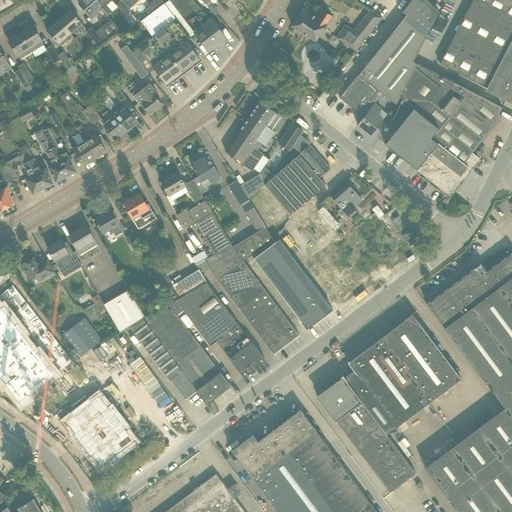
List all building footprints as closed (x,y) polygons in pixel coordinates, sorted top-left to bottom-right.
[(92,18),(102,9),(94,0),(77,0),(77,1),(92,18)] [(107,6),(112,1),(111,0),(94,0),(102,9),(108,15),(112,11),(107,6)] [(130,11),(128,9),(121,0),(115,5),(125,16),(130,11)] [(128,9),(137,1),(136,0),(120,0),(121,0),(128,9)] [(192,0),(169,0),(208,51),(226,38),(211,19),(210,19),(192,0)] [(413,61),(439,12),(424,0),(395,0),(395,1),(404,9),(402,13),(405,15),(339,98),(358,113),(361,111),(369,101),(377,90),(396,105),(400,97),(417,65),(416,64),(413,61)] [(511,0),(472,0),(439,64),(487,88),(486,91),(511,104),(511,103),(511,0)] [(188,37),(176,19),(164,4),(140,22),(152,37),(132,52),(148,74),(154,69),(165,84),(199,58),(185,40),(188,37)] [(57,18),(70,33),(75,28),(80,33),(85,28),(68,8),(57,18)] [(332,16),(328,14),(320,8),(314,16),(303,9),(292,26),(315,41),(332,16)] [(382,18),(374,11),(371,9),(354,30),(345,24),(337,36),(348,44),(355,50),(382,18)] [(70,33),(57,18),(59,20),(47,30),(61,46),(67,42),(64,38),(70,33)] [(103,41),(117,28),(110,19),(95,32),(103,41)] [(32,26),(21,34),(33,52),(44,45),(38,35),(32,26)] [(95,32),(95,33),(91,28),(86,32),(93,40),(89,43),(94,48),(103,41),(95,32)] [(21,34),(9,41),(14,50),(18,56),(21,60),(33,52),(21,34)] [(123,47),(120,50),(127,59),(133,55),(126,45),(123,47)] [(58,55),(58,56),(51,46),(45,49),(54,63),(60,60),(67,71),(68,71),(58,55)] [(0,74),(0,75),(11,69),(0,51),(0,74)] [(70,59),(68,60),(63,52),(58,55),(68,71),(77,62),(76,61),(73,63),(70,59)] [(31,79),(33,78),(23,63),(18,66),(28,82),(28,83),(32,80),(31,79)] [(140,65),(134,69),(141,79),(148,74),(147,73),(145,69),(141,64),(140,65)] [(414,108),(385,144),(416,169),(416,170),(418,171),(420,169),(448,192),(461,176),(460,176),(465,171),(467,172),(478,158),(472,153),(502,116),(499,114),(502,108),(417,65),(400,97),(414,108)] [(22,86),(28,82),(18,66),(17,67),(19,69),(14,73),(22,86)] [(138,88),(130,94),(140,106),(142,104),(150,114),(162,105),(154,94),(155,92),(149,84),(140,91),(138,88)] [(117,86),(112,90),(121,103),(126,99),(117,86)] [(366,115),(357,125),(370,136),(383,120),(383,119),(378,115),(382,109),(375,103),(382,94),(377,90),(369,101),(361,111),(366,115)] [(69,94),(68,94),(67,93),(61,97),(84,124),(89,120),(93,125),(82,111),(69,94)] [(259,102),(248,118),(264,128),(257,139),(263,142),(262,143),(265,146),(275,132),(271,130),(266,126),(275,113),(259,102)] [(93,125),(101,118),(90,105),(82,111),(93,125)] [(122,106),(118,110),(114,105),(109,110),(125,131),(136,123),(124,108),(123,108),(122,106)] [(30,109),(18,115),(21,121),(33,114),(30,109)] [(115,139),(125,131),(109,110),(101,115),(105,119),(101,122),(115,139)] [(62,139),(68,136),(55,113),(49,116),(62,139)] [(257,139),(264,128),(248,118),(225,152),(240,162),(240,163),(252,171),(263,154),(257,150),(262,143),(263,142),(257,139)] [(289,150),(302,131),(292,124),(279,144),(289,150)] [(49,128),(42,132),(44,135),(66,176),(75,171),(68,156),(63,148),(59,150),(57,146),(58,145),(49,128)] [(106,152),(100,143),(93,131),(87,135),(89,138),(84,141),(95,159),(106,152)] [(44,135),(37,138),(44,152),(46,151),(52,164),(48,166),(56,181),(66,176),(44,135)] [(75,142),(70,145),(72,148),(84,166),(95,159),(84,141),(77,145),(75,142)] [(319,178),(329,168),(309,145),(264,185),(291,215),(311,198),(325,185),(319,178)] [(42,188),(28,161),(21,152),(17,154),(28,176),(25,178),(33,193),(42,188)] [(32,155),(26,158),(28,161),(42,188),(52,183),(48,174),(44,168),(43,169),(41,165),(38,166),(32,155)] [(198,177),(193,180),(199,190),(208,185),(210,187),(213,186),(218,183),(216,180),(220,178),(211,161),(207,163),(203,157),(191,165),(198,177)] [(0,208),(1,210),(13,204),(8,193),(9,192),(5,184),(18,177),(15,172),(14,169),(10,161),(0,166),(0,174),(3,180),(0,181),(0,208)] [(184,182),(183,182),(177,173),(161,182),(169,195),(172,200),(187,191),(196,206),(204,201),(199,192),(200,192),(199,190),(193,180),(187,183),(186,182),(185,182),(184,182)] [(248,200),(262,188),(251,179),(240,186),(248,200)] [(248,200),(240,186),(236,180),(228,185),(240,205),(249,200),(248,200)] [(352,207),(361,199),(347,182),(340,188),(343,191),(333,199),(350,219),(358,213),(352,207)] [(264,186),(248,200),(263,223),(282,206),(264,186)] [(148,204),(146,205),(139,194),(124,204),(139,229),(156,218),(148,204)] [(243,262),(274,242),(249,200),(240,205),(257,232),(232,247),(241,262),(243,261),(243,262)] [(186,210),(177,215),(182,224),(184,223),(187,229),(195,224),(205,241),(214,255),(230,245),(204,201),(196,206),(187,211),(186,210)] [(325,219),(330,214),(323,206),(318,211),(325,219)] [(315,207),(279,239),(297,262),(299,265),(299,266),(303,271),(314,285),(332,310),(404,255),(374,216),(343,240),(339,235),(325,219),(318,211),(315,207)] [(119,225),(116,220),(111,211),(102,217),(101,216),(94,220),(103,235),(111,230),(115,237),(122,233),(118,226),(119,225)] [(97,245),(96,244),(86,226),(69,236),(80,255),(97,245)] [(134,251),(140,248),(132,234),(126,238),(134,251)] [(299,266),(299,265),(297,262),(279,239),(274,243),(253,259),(307,329),(332,310),(314,285),(303,271),(299,266)] [(60,241),(47,248),(54,261),(57,265),(59,269),(71,263),(76,270),(81,267),(68,244),(64,247),(62,244),(60,241)] [(232,247),(232,248),(230,245),(214,255),(205,260),(218,281),(273,354),(299,335),(243,262),(243,261),(241,262),(232,247)] [(511,511),(511,252),(486,272),(480,264),(426,304),(504,408),(424,468),(457,511),(511,511)] [(47,259),(37,265),(33,257),(20,264),(30,281),(38,276),(40,281),(54,272),(47,259)] [(199,270),(173,286),(162,268),(159,270),(160,270),(154,273),(172,303),(206,283),(199,270)] [(265,360),(206,283),(172,303),(172,304),(170,305),(177,315),(183,310),(210,346),(216,341),(243,377),(265,360)] [(119,330),(145,315),(128,288),(103,303),(119,330)] [(170,305),(169,305),(131,328),(185,400),(196,391),(206,404),(230,386),(177,315),(170,305)] [(0,306),(0,384),(2,387),(6,385),(22,405),(31,398),(29,395),(54,376),(0,306)] [(418,322),(418,323),(412,315),(404,321),(381,339),(373,344),(374,345),(349,363),(349,362),(348,362),(354,371),(344,378),(342,376),(341,377),(342,378),(325,392),(325,391),(317,397),(318,398),(390,493),(415,474),(386,435),(461,379),(418,322)] [(99,342),(93,334),(82,320),(63,335),(80,357),(99,342)] [(100,394),(65,421),(74,433),(72,434),(90,457),(92,456),(101,467),(136,440),(100,394)] [(277,511),(376,511),(300,410),(258,442),(252,435),(231,451),(277,511)] [(422,447),(448,428),(435,411),(409,430),(422,447)] [(227,489),(222,482),(216,474),(165,511),(244,511),(234,498),(241,493),(234,484),(227,489)]
